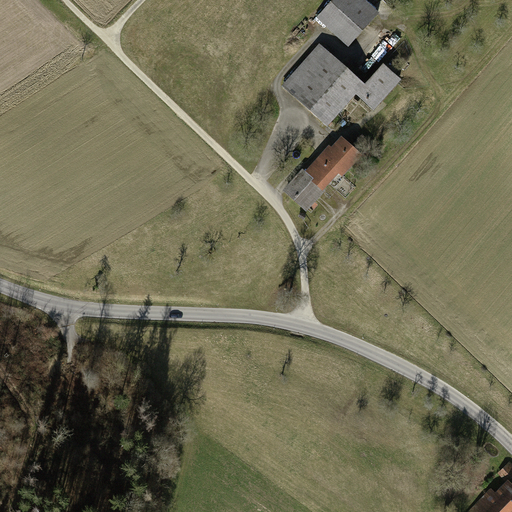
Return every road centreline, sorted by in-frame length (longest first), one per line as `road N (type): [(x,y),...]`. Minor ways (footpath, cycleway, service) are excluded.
road 1 (tertiary): [(0,285),(93,307),(304,323),(436,382),(511,441)]
road 2 (track): [(143,0),(109,42),(239,168)]
road 3 (track): [(299,250),(431,113)]
